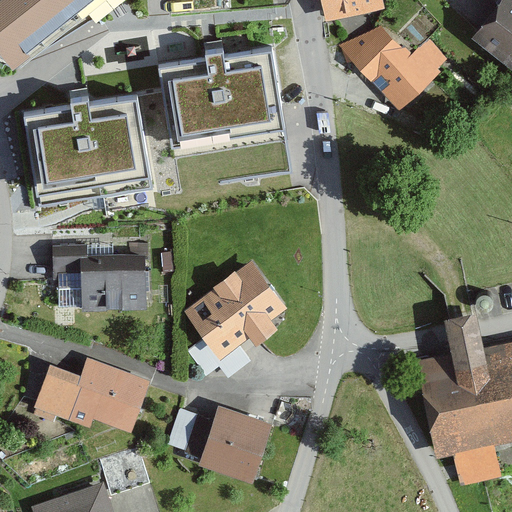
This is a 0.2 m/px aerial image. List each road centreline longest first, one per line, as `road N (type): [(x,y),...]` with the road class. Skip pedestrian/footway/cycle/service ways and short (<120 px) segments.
road 1 (residential): [(309,0),(342,346)]
road 2 (unclassified): [(342,346),(378,376),(452,511)]
road 3 (residential): [(342,346),(290,511)]
road 4 (residential): [(511,324),(342,346)]
